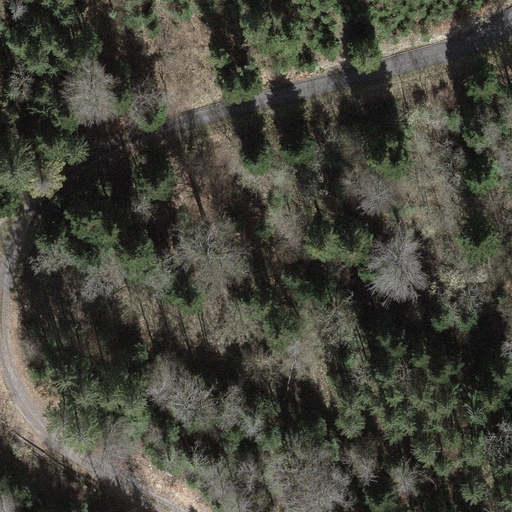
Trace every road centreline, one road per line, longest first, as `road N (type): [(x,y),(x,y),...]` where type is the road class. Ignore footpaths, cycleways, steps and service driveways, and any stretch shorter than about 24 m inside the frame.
road 1 (unclassified): [(511,34),(460,61),(132,142),(70,171),(10,234),(0,289)]
road 2 (unclassified): [(0,361),(21,417),(63,460),(160,511)]
